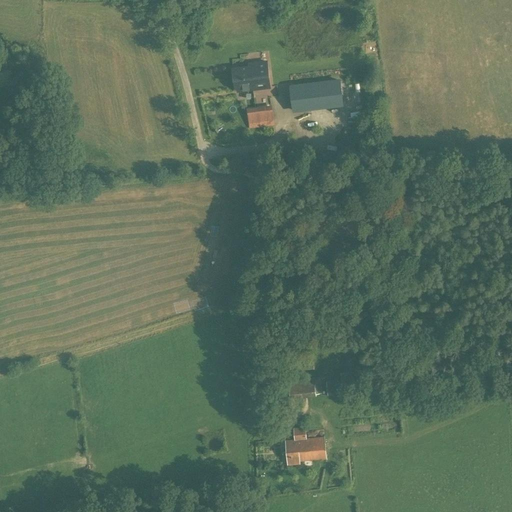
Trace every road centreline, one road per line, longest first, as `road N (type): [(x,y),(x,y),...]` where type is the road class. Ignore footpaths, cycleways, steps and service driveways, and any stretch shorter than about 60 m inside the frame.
road 1 (track): [(0,377),(244,301),(239,280),(256,189),(248,173),(217,170),(203,159)]
road 2 (unclassified): [(203,159),(178,56),(146,0)]
